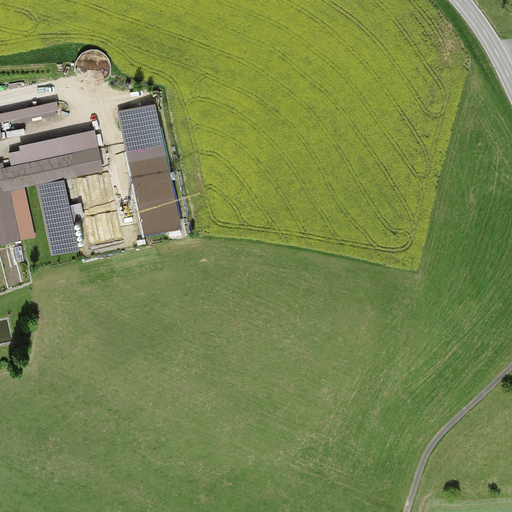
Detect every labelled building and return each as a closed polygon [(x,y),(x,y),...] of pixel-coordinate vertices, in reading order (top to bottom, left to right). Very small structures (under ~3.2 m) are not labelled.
[(182,228),(155,106),(117,112),(145,235),(182,228)] [(11,163),(0,165),(0,192),(24,187),(103,169),(94,130),(19,146),(20,151),(9,153),(11,163)] [(124,242),(108,171),(75,177),(81,203),(70,205),(73,221),(84,219),(90,248),(124,242)] [(64,180),(36,185),(51,255),(79,250),(73,221),(70,205),(64,180)] [(0,244),(34,237),(24,187),(0,192),(0,244)]
